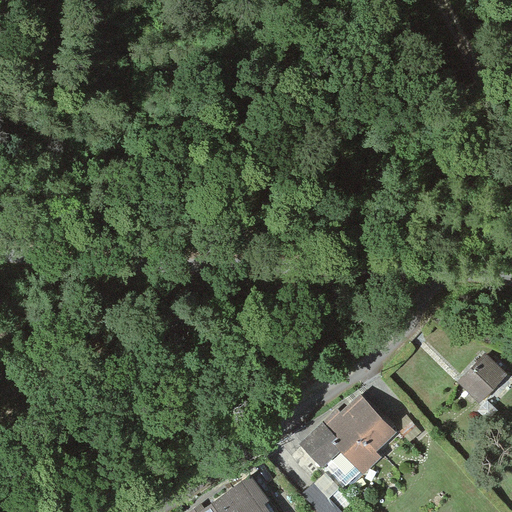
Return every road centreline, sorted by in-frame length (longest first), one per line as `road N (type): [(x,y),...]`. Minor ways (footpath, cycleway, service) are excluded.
road 1 (residential): [(156,511),(379,352),(444,271)]
road 2 (track): [(511,141),(441,0)]
